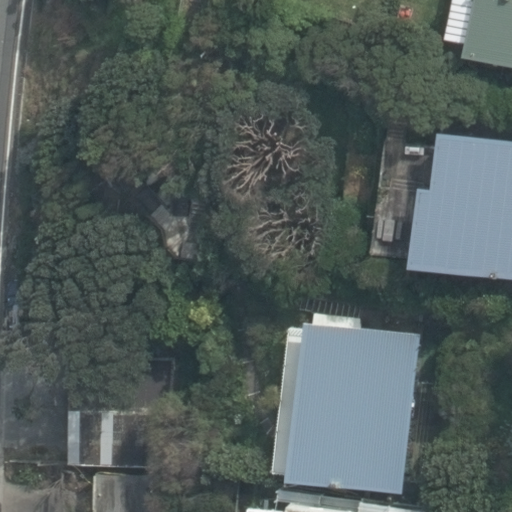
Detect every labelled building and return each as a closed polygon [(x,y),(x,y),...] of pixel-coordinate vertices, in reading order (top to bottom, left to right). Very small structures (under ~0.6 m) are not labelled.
[(469,53),(511,61),(511,0),(459,0),(452,36),(472,40),(469,53)] [(424,258),(511,268),(511,143),(451,137),(444,192),(432,190),(424,258)] [(409,494),(424,332),(310,322),(310,327),(288,325),(276,460),(293,462),(291,483),(409,494)] [(96,511),(169,511),(173,353),(79,351),(76,469),(98,470),(96,511)] [(368,511),(297,501),(295,511),(368,511)]
